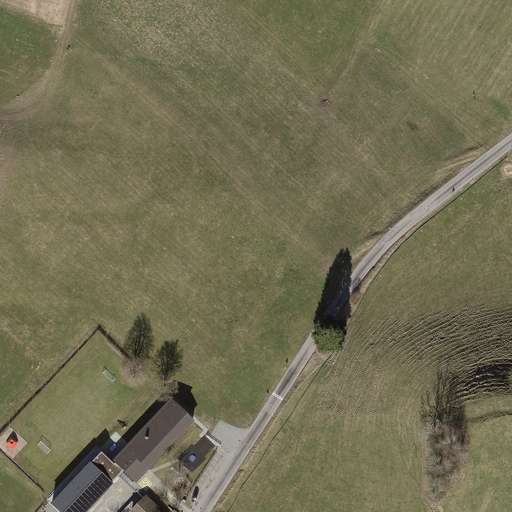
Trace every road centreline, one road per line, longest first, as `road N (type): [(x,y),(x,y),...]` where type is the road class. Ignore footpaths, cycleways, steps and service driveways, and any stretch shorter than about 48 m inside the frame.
road 1 (tertiary): [(511,139),(383,243),(203,511)]
road 2 (track): [(0,116),(41,101),(54,81),(73,0)]
